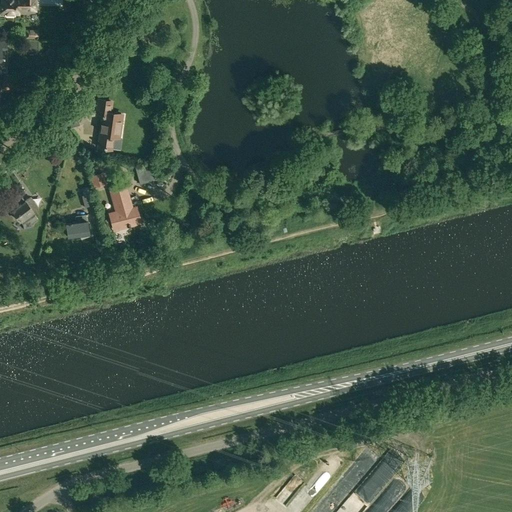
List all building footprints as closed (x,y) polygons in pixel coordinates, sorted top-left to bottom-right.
[(2,0),(2,13),(6,13),(6,15),(15,15),(15,13),(19,13),(19,9),(24,9),(25,9),(25,10),(36,10),(35,0),(2,0)] [(29,30),(25,29),(25,38),(25,39),(37,39),(38,37),(38,30),(34,30),(34,29),(29,29),(29,30)] [(28,90),(28,82),(19,81),(2,80),(2,89),(18,90),(18,89),(28,90)] [(118,137),(122,114),(110,112),(111,101),(99,99),(96,115),(103,116),(100,135),(99,135),(98,142),(99,142),(98,147),(110,149),(112,136),(118,137)] [(81,124),(79,118),(70,121),(72,127),(81,124)] [(18,172),(24,166),(34,156),(24,146),(13,155),(8,161),(17,171),(18,172)] [(155,180),(151,164),(135,168),(139,184),(155,180)] [(32,223),(38,218),(33,212),(33,211),(39,207),(31,197),(26,201),(25,201),(20,194),(25,190),(20,185),(8,193),(12,199),(14,199),(19,206),(12,210),(20,221),(23,224),(24,228),(33,226),(32,223)] [(87,208),(95,206),(90,186),(82,188),(87,208)] [(129,225),(140,222),(135,206),(132,207),(126,186),(111,190),(117,211),(113,212),(118,227),(129,224),(129,225)] [(89,233),(87,221),(86,215),(82,215),(76,216),(77,222),(66,224),(68,236),(89,233)] [(323,511),(327,511),(340,499),(333,493),(320,508),(323,511)]
